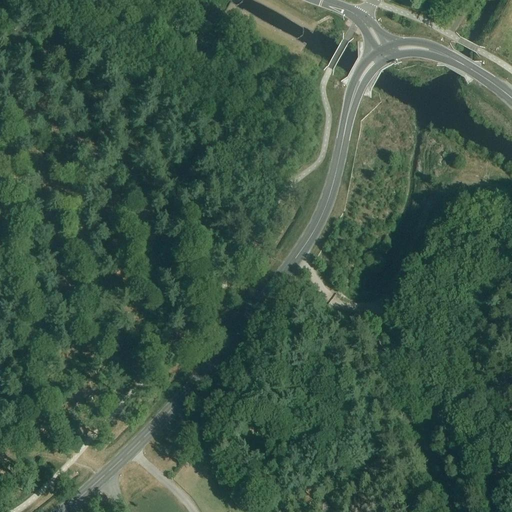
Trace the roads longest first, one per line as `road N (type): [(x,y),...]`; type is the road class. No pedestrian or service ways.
road 1 (primary): [(62,511),(169,412),(295,260),(325,207),(360,78),(385,54)]
road 2 (track): [(339,304),(381,311),(390,322),(487,511)]
road 3 (track): [(511,194),(452,189),(432,207),(381,311)]
